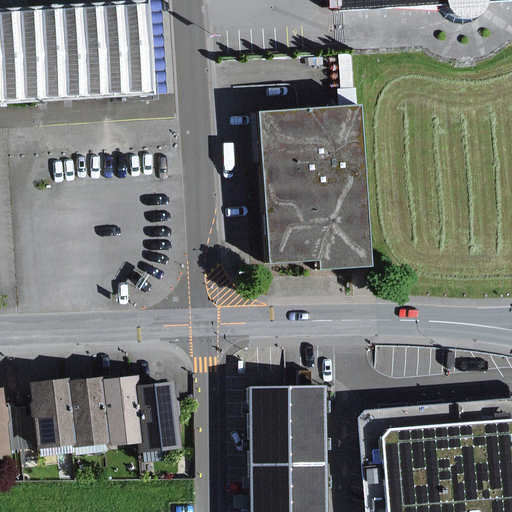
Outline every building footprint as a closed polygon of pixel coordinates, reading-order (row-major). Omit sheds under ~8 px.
[(162,0),(74,0),(0,4),(0,102),(168,93),(162,0)] [(476,21),(482,17),(484,15),(487,12),(490,4),(490,0),(333,0),(334,8),(444,2),(445,8),(449,15),(456,20),(464,22),(466,23),(467,22),(476,21)] [(371,267),(370,248),(372,248),(360,99),(252,108),(265,257),(316,253),(318,272),(371,267)] [(69,373),(26,378),(33,445),(72,440),(65,382),(70,382),(69,373)] [(97,378),(70,382),(65,382),(72,440),(72,447),(105,443),(98,384),(97,378)] [(134,380),(98,384),(105,443),(106,447),(142,442),(135,387),(134,380)] [(170,383),(135,387),(142,442),(143,451),(178,447),(170,383)] [(324,511),(321,385),(246,387),(249,511),(324,511)] [(511,511),(511,396),(356,410),(365,511),(511,511)]
